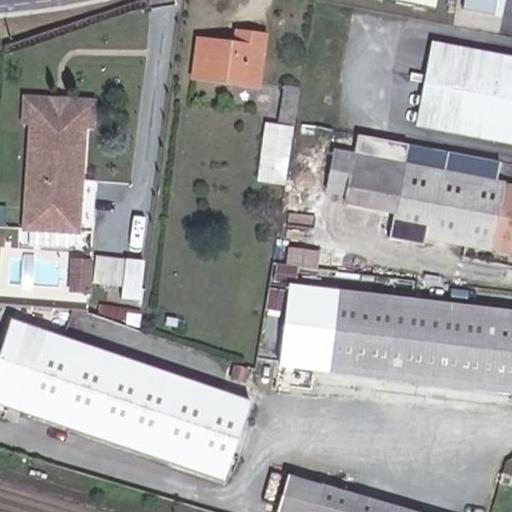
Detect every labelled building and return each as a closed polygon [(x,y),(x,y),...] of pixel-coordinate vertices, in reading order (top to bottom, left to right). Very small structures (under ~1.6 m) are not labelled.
[(483,30),(486,16),(454,11),(452,25),(483,30)] [(454,85),(460,58),(398,45),(380,129),(417,137),(429,80),(454,85)] [(221,56),(230,57),(231,49),(222,48),(221,56)] [(182,94),(242,102),(248,51),(231,49),(230,57),(221,56),(186,52),(182,94)] [(511,69),(460,58),(454,85),(429,80),(417,137),(511,157),(511,69)] [(106,126),(114,127),(116,100),(50,95),(48,122),(57,122),(58,104),(108,107),(106,126)] [(284,102),(270,100),(264,138),(278,140),(284,102)] [(48,226),(99,230),(106,126),(108,107),(58,104),(57,122),(48,226)] [(511,273),(511,266),(511,198),(340,167),(330,220),(378,229),(375,248),(511,273)] [(84,234),(30,230),(29,242),(83,246),(84,234)] [(299,265),(319,267),(320,249),(287,245),(284,275),(297,276),(299,265)] [(123,284),(125,256),(98,254),(96,282),(123,284)] [(144,298),(148,258),(127,256),(124,297),(144,298)] [(70,283),(95,283),(95,258),(70,258),(70,283)] [(264,299),(288,301),(289,283),(265,281),(264,299)] [(273,383),(500,407),(509,326),(384,313),(282,302),(273,383)] [(257,328),(273,329),(274,307),(259,306),(257,328)] [(0,404),(230,487),(254,403),(14,318),(0,362),(0,404)] [(235,378),(248,382),(252,370),(239,365),(235,378)]
